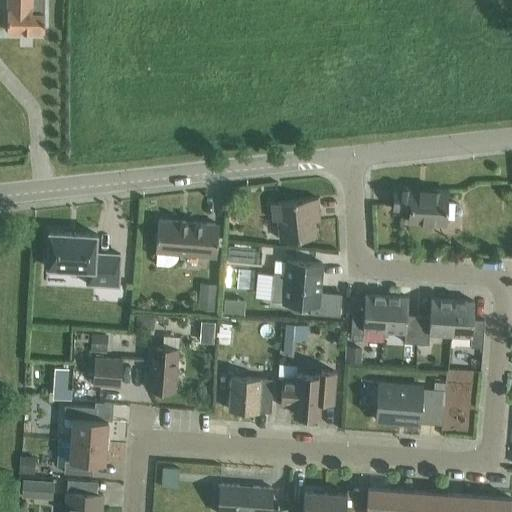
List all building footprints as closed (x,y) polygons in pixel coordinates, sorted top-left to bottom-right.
[(6,0),(6,30),(43,31),(43,12),(42,12),(42,0),(6,0)] [(456,202),(454,202),(446,201),(447,190),(394,187),(393,207),(410,208),(409,220),(445,222),(445,218),(454,218),(456,218),(458,217),(460,216),(461,215),(462,213),(462,212),(462,211),(462,210),(462,209),(462,208),(462,207),(461,205),(460,204),(458,203),(456,202)] [(278,219),(280,240),(315,236),(312,215),(319,214),(317,197),(270,202),(272,220),(278,219)] [(215,256),(218,224),(157,219),(155,251),(157,251),(155,264),(168,266),(173,264),(175,261),(177,257),(178,253),(215,256)] [(86,283),(118,285),(120,253),(95,252),(96,234),(48,231),(46,267),(87,269),(86,283)] [(260,262),(261,251),(253,251),(254,247),(230,245),(228,259),(260,262)] [(340,293),(319,291),(322,262),(286,259),(285,273),(274,272),(271,299),(282,300),(282,303),(310,305),(309,312),(307,311),(307,312),(339,315),(340,293)] [(213,311),(216,285),(201,284),(198,310),(213,311)] [(384,330),(386,295),(364,294),(364,298),(349,297),(348,311),(351,311),(350,339),(383,341),(384,330)] [(386,295),(384,330),(404,331),(404,342),(416,343),(418,315),(406,314),(407,296),(386,295)] [(223,297),(222,312),(242,313),(243,298),(223,297)] [(418,315),(416,343),(428,343),(429,333),(449,334),(452,299),(430,298),(429,315),(418,315)] [(473,300),(452,299),(449,334),(470,335),(469,346),(482,347),(484,319),(472,318),(473,300)] [(135,312),(134,326),(153,327),(153,314),(135,312)] [(231,324),(219,323),(217,342),(229,343),(231,324)] [(285,323),(283,351),(290,352),(291,338),(292,324),(285,323)] [(76,331),(75,339),(87,340),(87,332),(76,331)] [(91,332),(90,350),(105,351),(107,332),(91,332)] [(345,345),(344,361),(360,361),(361,346),(345,345)] [(150,346),(147,388),(174,390),(178,348),(150,346)] [(94,356),(92,384),(119,386),(121,358),(94,356)] [(53,367),(52,387),(65,388),(67,368),(53,367)] [(280,396),(280,404),(293,405),(292,413),(318,415),(319,399),(332,400),(334,371),(320,370),(320,374),(295,373),(295,378),(282,377),(280,396)] [(230,375),(228,409),(270,411),(272,378),(230,375)] [(433,380),(433,388),(443,389),(444,381),(433,380)] [(420,422),(422,387),(377,384),(374,419),(420,422)] [(80,385),(80,398),(105,399),(105,386),(80,385)] [(95,419),(96,407),(64,404),(63,417),(64,417),(63,423),(66,426),(71,427),(70,439),(105,441),(107,420),(95,419)] [(104,463),(105,441),(70,439),(70,441),(58,440),(56,465),(64,466),(63,472),(91,474),(92,462),(104,463)] [(21,454),(19,472),(34,473),(36,456),(21,454)] [(161,465),(160,486),(177,487),(178,466),(161,465)] [(52,481),(21,479),(20,496),(51,498),(52,481)] [(269,511),(271,487),(219,483),(217,511),(269,511)] [(389,511),(391,488),(367,486),(364,511),(389,511)] [(391,488),(389,511),(413,511),(415,489),(391,488)] [(323,511),(325,491),(303,489),(302,504),(290,503),(289,511),(323,511)] [(415,489),(413,511),(436,511),(438,491),(415,489)] [(100,511),(102,493),(66,490),(64,511),(100,511)] [(358,511),(359,507),(345,506),(346,493),(325,491),(323,511),(358,511)] [(460,511),(462,493),(438,491),(436,511),(460,511)] [(462,493),(460,511),(484,511),(486,495),(462,493)] [(509,511),(510,497),(486,495),(484,511),(509,511)]
